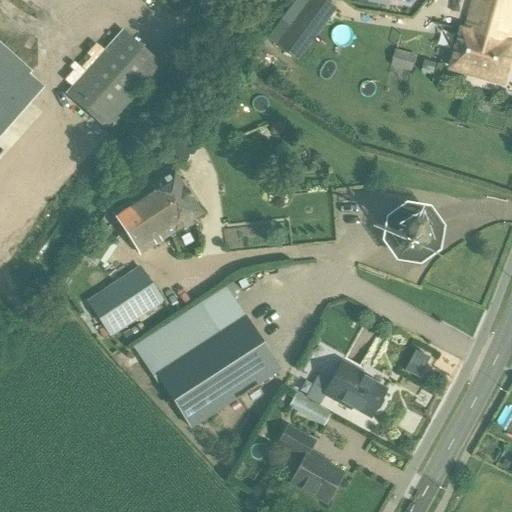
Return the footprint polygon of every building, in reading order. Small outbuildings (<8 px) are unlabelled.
[(319,0),(314,0),(280,47),(297,60),(334,10),(319,0)] [(359,0),(358,9),(382,12),(383,0),(359,0)] [(411,0),(404,27),(379,20),(374,40),(435,56),(450,0),(411,0)] [(463,29),(451,71),(505,86),(511,61),(511,0),(473,0),(465,29),(463,29)] [(122,34),(66,97),(105,131),(161,68),(122,34)] [(0,135),(43,88),(0,49),(0,135)] [(412,70),(416,55),(395,50),(391,65),(412,70)] [(251,81),(239,91),(249,103),(261,92),(251,81)] [(176,174),(113,215),(140,256),(202,216),(176,174)] [(396,225),(394,239),(402,250),(416,253),(428,244),(431,230),(422,219),(408,216),(396,225)] [(222,221),(223,236),(253,234),(252,220),(222,221)] [(107,237),(92,259),(103,267),(118,245),(107,237)] [(140,270),(87,303),(109,335),(162,302),(140,270)] [(223,289),(134,349),(155,380),(156,379),(191,433),(280,374),(223,289)] [(416,352),(405,373),(419,380),(429,360),(416,352)] [(342,365),(324,397),(351,412),(352,410),(371,420),(375,413),(380,412),(384,404),(383,399),(387,392),(357,376),(359,374),(342,365)] [(296,395),(288,409),(321,428),(329,413),(296,395)] [(395,423),(411,430),(418,414),(403,407),(395,423)] [(287,428),(276,447),(303,461),(289,486),(327,506),(344,475),(309,456),(316,443),(287,428)]
